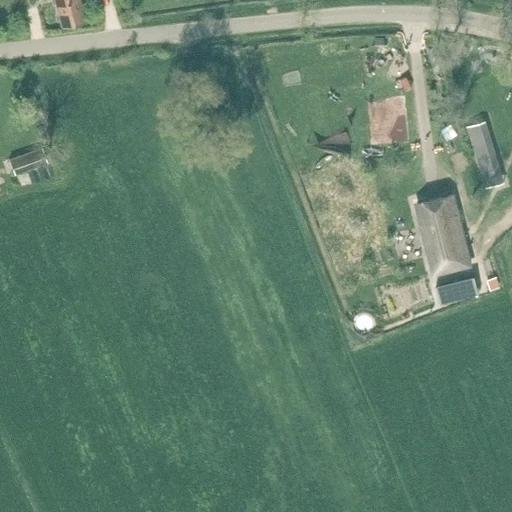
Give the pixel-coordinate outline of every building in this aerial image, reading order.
[(80,0),(55,0),(63,28),(86,22),(80,0)] [(485,122),(468,127),(487,187),(504,182),(485,122)] [(44,148),(10,160),(15,174),(49,162),(44,148)] [(435,274),(470,265),(452,195),(417,204),(435,274)] [(440,306),(481,293),(477,278),(436,289),(440,306)]
